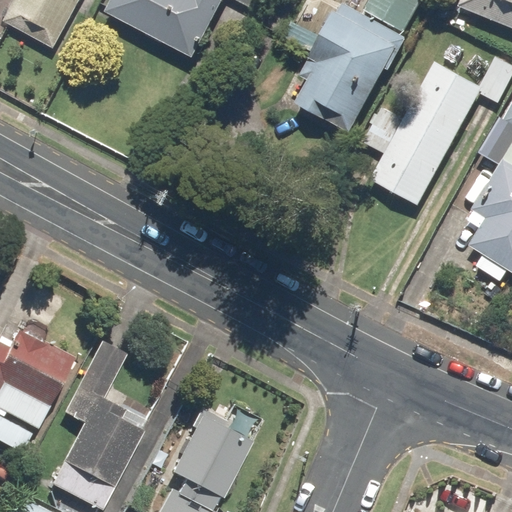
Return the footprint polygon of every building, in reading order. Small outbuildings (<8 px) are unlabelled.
[(23,0),(9,26),(58,51),(84,0),(23,0)] [(111,0),(105,12),(197,58),(226,0),(111,0)] [(370,0),(366,8),(408,31),(425,0),(370,0)] [(511,0),(466,0),(463,9),(511,28),(511,0)] [(280,102),(341,138),(401,37),(340,1),(280,102)] [(486,88),(504,95),(511,74),(511,64),(497,59),(486,88)] [(374,175),(416,199),(481,87),(438,63),(374,175)] [(511,107),(481,155),(499,167),(453,235),(511,274),(511,107)] [(0,334),(0,408),(36,425),(71,350),(20,327),(14,340),(0,334)] [(102,338),(64,412),(84,422),(50,485),(98,510),(146,421),(106,400),(130,353),(102,338)] [(0,414),(0,440),(17,451),(28,432),(0,414)] [(199,415),(168,466),(186,477),(169,511),(214,511),(222,498),(223,498),(253,447),(248,444),(199,415)] [(20,495),(11,511),(52,511),(54,510),(20,495)]
